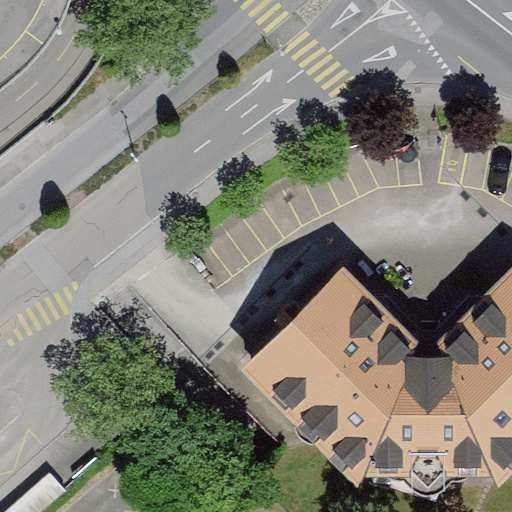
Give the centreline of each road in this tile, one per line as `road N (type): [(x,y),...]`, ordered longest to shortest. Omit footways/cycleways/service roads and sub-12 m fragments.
road 1 (residential): [(0,301),(390,0)]
road 2 (residential): [(272,0),(0,223)]
